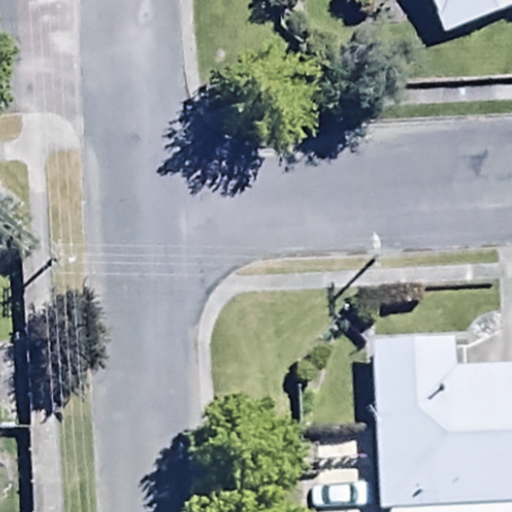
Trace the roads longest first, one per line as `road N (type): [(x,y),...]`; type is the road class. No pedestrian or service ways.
road 1 (residential): [(511,196),(146,218)]
road 2 (residential): [(159,511),(146,218)]
road 3 (residential): [(146,218),(139,56)]
road 4 (residential): [(139,56),(0,63)]
